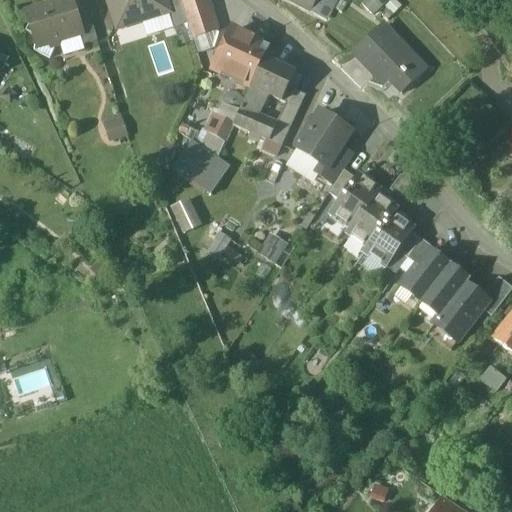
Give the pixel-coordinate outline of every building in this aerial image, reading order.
[(107,0),(118,30),(168,14),(169,13),(165,0),(107,0)] [(165,0),(169,13),(168,14),(174,30),(188,26),(180,0),(165,0)] [(217,31),(206,0),(180,0),(188,26),(193,39),(217,31)] [(319,0),(283,0),(312,14),(319,0)] [(319,0),(312,14),(327,22),(338,0),(319,0)] [(380,8),(371,0),(370,0),(362,8),(370,17),(380,8)] [(75,18),(70,1),(28,15),(32,26),(27,34),(37,39),(55,49),(62,38),(67,36),(72,39),(80,36),(81,36),(75,18)] [(88,13),(75,18),(81,36),(80,36),(83,47),(98,43),(88,13)] [(270,48),(233,31),(214,72),(231,80),(234,75),(242,78),(244,74),(255,79),(264,61),(270,48)] [(408,55),(404,59),(378,32),(353,56),(379,83),(384,79),(402,98),(427,74),(408,55)] [(55,49),(37,39),(35,53),(49,61),(55,49)] [(294,75),(264,61),(255,79),(251,89),(268,98),(281,104),(288,89),(294,75)] [(268,98),(251,89),(241,111),(258,118),(268,98)] [(277,126),(269,143),(282,149),(306,97),(288,89),(281,104),(286,106),(277,126)] [(258,118),(241,111),(233,128),(269,143),(277,126),(258,118)] [(336,125),(321,115),(319,119),(311,120),(308,125),(310,134),(297,153),(320,168),(326,171),(340,149),(350,133),(346,131),(347,128),(338,122),(336,125)] [(105,125),(112,143),(129,137),(123,119),(105,125)] [(175,171),(214,195),(232,167),(193,142),(175,171)] [(354,158),(340,149),(326,171),(320,168),(315,176),(334,188),(344,173),(354,158)] [(344,173),(334,188),(329,197),(340,204),(356,181),(344,173)] [(400,178),(390,192),(400,200),(411,185),(409,176),(400,178)] [(340,204),(330,217),(351,232),(375,198),(376,198),(379,193),(358,178),(356,181),(340,204)] [(375,198),(351,232),(347,236),(367,251),(368,251),(392,217),(393,217),(396,213),(376,198),(375,198)] [(183,236),(203,227),(191,200),(170,209),(183,236)] [(393,217),(392,217),(368,251),(367,251),(364,256),(386,271),(411,235),(413,232),(393,217)] [(278,264),(287,242),(270,235),(261,257),(278,264)] [(411,235),(397,255),(407,261),(421,242),(411,235)] [(220,236),(208,255),(218,261),(230,242),(220,236)] [(421,242),(407,261),(417,269),(429,254),(430,255),(433,251),(421,242)] [(417,269),(401,291),(421,306),(449,270),(443,265),(442,258),(435,259),(430,255),(429,254),(417,269)] [(449,270),(421,306),(439,321),(440,321),(465,289),(466,289),(469,285),(462,280),(461,273),(454,274),(449,270)] [(511,291),(499,281),(483,302),(488,306),(482,314),(491,321),(511,293),(511,291)] [(465,289),(440,321),(439,321),(427,337),(451,355),(482,314),(488,306),(483,302),(466,289),(465,289)] [(511,314),(492,341),(511,356),(511,314)] [(458,511),(444,502),(436,511),(458,511)]
